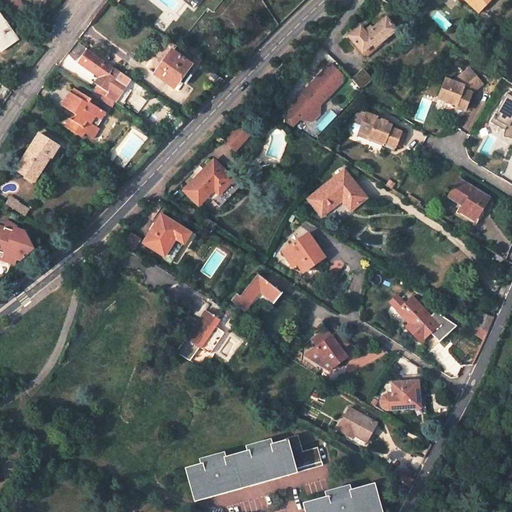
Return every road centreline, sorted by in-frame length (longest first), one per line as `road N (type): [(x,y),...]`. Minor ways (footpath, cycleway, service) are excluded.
road 1 (tertiary): [(324,0),(78,248),(0,310)]
road 2 (unclassified): [(92,0),(0,127)]
road 3 (residential): [(468,390),(348,316)]
road 4 (unclassified): [(406,511),(468,390)]
